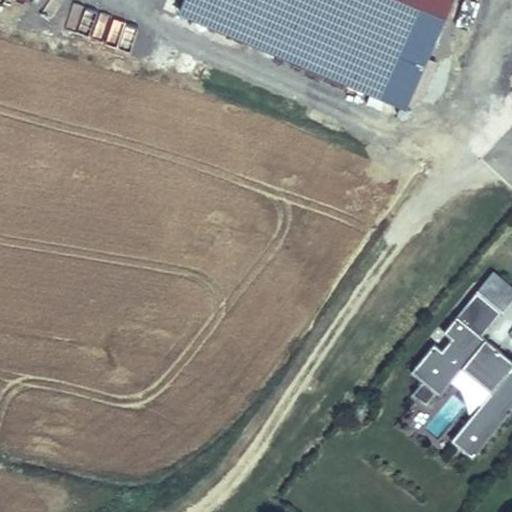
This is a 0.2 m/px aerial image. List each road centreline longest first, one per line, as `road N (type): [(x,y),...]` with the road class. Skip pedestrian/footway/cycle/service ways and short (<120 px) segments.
road 1 (track): [(511,173),(433,204),(392,246),(249,467),(205,511)]
road 2 (unknown): [(509,0),(451,135)]
